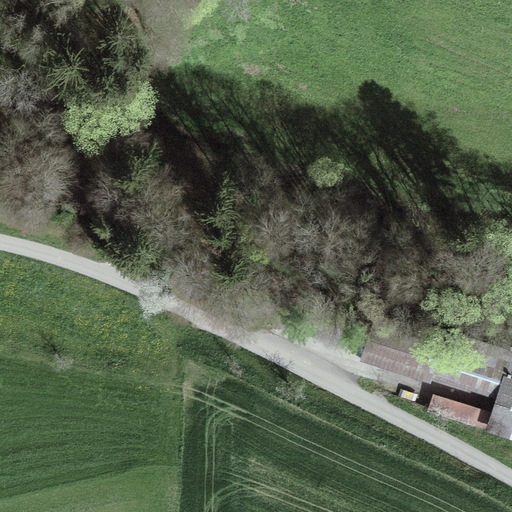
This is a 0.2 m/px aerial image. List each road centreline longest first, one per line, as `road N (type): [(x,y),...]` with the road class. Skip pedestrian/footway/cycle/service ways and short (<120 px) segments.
road 1 (unclassified): [(0,241),(100,270),(511,482)]
road 2 (track): [(0,11),(172,78)]
